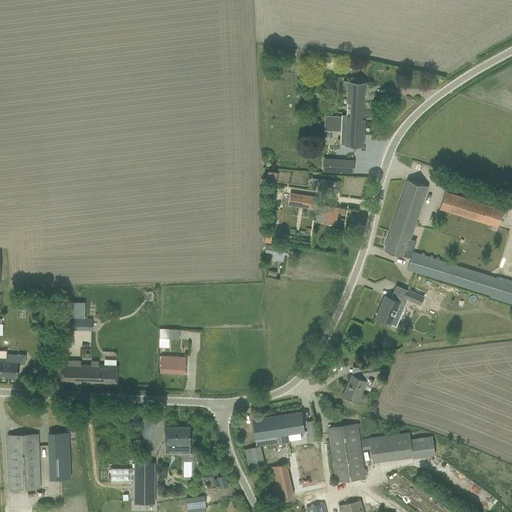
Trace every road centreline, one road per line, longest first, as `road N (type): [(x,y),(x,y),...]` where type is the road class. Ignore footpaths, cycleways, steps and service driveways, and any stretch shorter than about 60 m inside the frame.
road 1 (unclassified): [(220,403),(268,397),(303,374),(339,310),(395,141),(430,101),(511,51)]
road 2 (unclassified): [(220,403),(0,393)]
